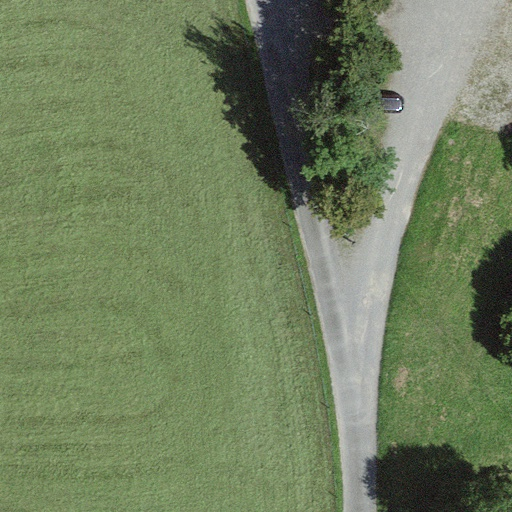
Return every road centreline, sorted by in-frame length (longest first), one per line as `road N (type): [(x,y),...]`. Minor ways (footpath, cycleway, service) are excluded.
road 1 (track): [(267,0),(347,341)]
road 2 (residential): [(360,511),(347,341)]
